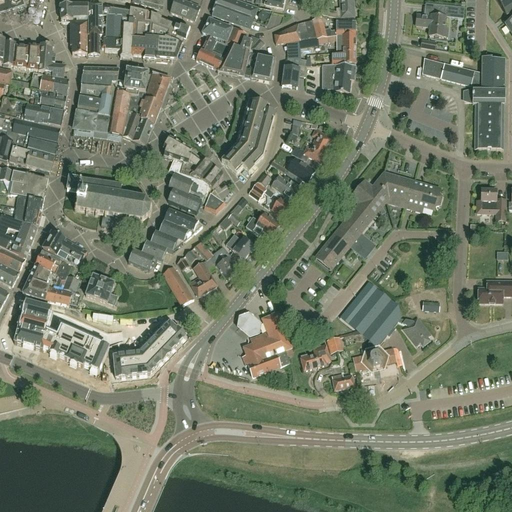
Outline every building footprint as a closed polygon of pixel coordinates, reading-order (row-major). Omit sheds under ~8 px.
[(0,0),(0,13),(11,10),(24,6),(21,0),(0,0)] [(133,0),(133,5),(162,12),(165,0),(133,0)] [(272,15),(269,14),(257,11),(227,0),(218,0),(212,18),(249,32),(252,26),(252,24),(267,29),(272,15)] [(266,0),(265,7),(283,11),(285,1),(286,1),(286,0),(266,0)] [(324,12),(323,17),(336,20),(336,22),(341,22),(341,20),(355,19),(353,0),(339,0),(340,10),(336,10),(336,14),(324,11),(324,12)] [(511,0),(494,0),(506,17),(511,13),(511,0)] [(170,15),(195,25),(201,10),(176,1),(170,15)] [(430,30),(429,38),(444,40),(446,16),(458,17),(459,9),(425,6),(424,17),(417,17),(416,29),(430,30)] [(64,26),(70,26),(70,24),(77,24),(77,20),(88,20),(88,7),(72,7),(60,8),(60,11),(58,11),(58,16),(61,16),(61,26),(63,26),(63,27),(64,27),(64,26)] [(106,31),(107,9),(102,9),(102,8),(88,8),(88,58),(100,58),(100,42),(102,42),(106,42),(106,31)] [(106,42),(102,42),(102,51),(105,52),(105,54),(120,55),(120,54),(120,60),(122,22),(129,23),(130,12),(107,8),(107,9),(106,31),(106,42)] [(122,22),(120,60),(133,61),(133,58),(143,59),(145,38),(147,38),(150,16),(130,12),(129,23),(122,22)] [(145,38),(143,59),(143,62),(156,63),(156,61),(176,62),(182,46),(184,43),(185,43),(190,32),(161,21),(150,16),(147,38),(145,38)] [(319,21),(312,23),(315,34),(317,41),(327,40),(336,38),(336,37),(355,37),(355,21),(341,22),(336,22),(336,33),(330,34),(329,31),(324,33),(321,21),(319,21)] [(208,39),(221,44),(222,42),(227,44),(232,31),(209,22),(202,36),(208,39)] [(73,57),(76,57),(87,57),(87,24),(77,24),(70,24),(70,26),(70,49),(72,49),(72,57),(73,57)] [(298,27),(274,38),(276,47),(286,46),(288,45),(303,43),(306,43),(310,42),(317,41),(315,34),(309,35),(305,35),(304,32),(299,33),(298,27)] [(221,44),(208,39),(196,63),(218,73),(230,49),(239,53),(244,43),(246,37),(232,31),(227,44),(222,42),(221,44)] [(355,37),(336,37),(336,38),(336,39),(337,44),(337,56),(355,55),(355,37)] [(230,49),(218,73),(218,75),(244,81),(249,56),(250,52),(259,41),(260,41),(251,39),(249,45),(246,44),(244,43),(239,53),(230,49)] [(306,43),(303,43),(304,49),(306,48),(327,45),(327,40),(317,41),(310,42),(306,43)] [(13,69),(14,64),(15,49),(15,46),(4,45),(5,42),(0,41),(0,66),(3,66),(3,68),(13,69)] [(250,52),(256,56),(265,46),(259,41),(250,52)] [(422,42),(421,50),(435,52),(436,45),(422,42)] [(39,73),(40,64),(41,50),(40,49),(28,48),(28,51),(28,64),(27,71),(27,72),(38,73),(39,73)] [(40,49),(41,50),(40,64),(39,73),(38,73),(38,74),(53,75),(53,79),(63,80),(65,68),(54,67),(55,58),(52,57),(52,49),(40,48),(40,49)] [(27,71),(28,64),(28,51),(15,49),(14,64),(13,69),(14,69),(14,70),(27,71)] [(332,56),(332,61),(332,66),(355,66),(355,55),(337,56),(332,56)] [(249,56),(244,81),(270,86),(275,62),(261,59),(249,56)] [(475,153),(503,153),(504,153),(504,107),(505,107),(505,106),(505,92),(505,91),(503,91),(503,75),(504,75),(504,69),(504,68),(504,63),(505,63),(491,63),(491,61),(482,61),(482,75),(480,75),(480,76),(444,67),(445,66),(444,66),(444,67),(425,62),(424,62),(422,78),(423,78),(423,77),(438,81),(441,82),(440,82),(441,82),(452,85),(476,91),(475,92),(473,92),(473,95),(464,95),(464,104),(473,104),(473,107),(472,107),(475,107),(475,153)] [(334,67),(322,68),(322,92),(334,93),(333,95),(349,97),(351,83),(354,83),(356,67),(334,67)] [(284,70),(282,89),(297,91),(299,79),(305,80),(306,69),(299,68),(298,72),(284,70)] [(118,82),(119,72),(87,70),(84,70),(82,84),(80,95),(80,97),(113,101),(114,95),(117,86),(118,82)] [(0,85),(4,87),(9,88),(10,82),(11,75),(0,72),(0,85)] [(126,92),(125,97),(131,98),(138,99),(139,94),(145,95),(148,77),(149,76),(127,72),(126,73),(127,74),(124,92),(126,92)] [(40,93),(42,94),(43,95),(67,100),(69,82),(33,76),(31,85),(23,84),(21,90),(29,91),(40,93)] [(153,76),(145,101),(162,107),(171,82),(153,76)] [(21,90),(23,84),(10,82),(9,88),(21,89),(21,90)] [(4,87),(0,85),(0,99),(1,100),(2,96),(8,98),(10,88),(4,87)] [(43,95),(42,94),(40,93),(39,94),(32,93),(30,100),(35,101),(34,108),(40,109),(65,114),(67,100),(43,95)] [(123,140),(128,114),(131,98),(125,97),(114,95),(111,120),(110,120),(108,136),(123,139),(123,140)] [(80,97),(78,113),(89,115),(89,116),(110,119),(113,101),(80,97)] [(143,118),(141,122),(154,127),(162,107),(145,101),(138,99),(131,98),(128,114),(143,118)] [(3,101),(2,106),(0,116),(0,117),(16,121),(39,127),(39,126),(61,131),(64,115),(54,113),(54,112),(53,112),(53,113),(51,113),(51,112),(50,112),(28,108),(28,106),(7,102),(3,101)] [(238,145),(221,163),(236,177),(243,170),(249,176),(253,171),(257,167),(264,160),(275,116),(268,114),(269,109),(249,104),(238,145)] [(92,134),(108,136),(110,120),(101,118),(89,116),(89,115),(78,113),(77,113),(74,132),(92,134)] [(132,144),(141,122),(143,118),(128,114),(123,140),(132,144)] [(0,131),(7,133),(7,135),(12,136),(16,122),(16,121),(0,117),(0,131)] [(12,136),(7,135),(5,140),(15,143),(16,143),(18,137),(31,140),(31,139),(58,146),(61,132),(16,122),(12,136)] [(141,122),(132,144),(146,149),(154,127),(141,122)] [(13,143),(15,143),(5,140),(7,135),(7,133),(0,131),(0,161),(7,164),(13,143)] [(327,138),(316,132),(312,139),(315,140),(312,146),(326,153),(332,142),(326,140),(327,138)] [(15,143),(13,150),(54,162),(58,146),(31,139),(31,140),(18,137),(16,143),(15,143)] [(165,148),(163,151),(166,153),(164,159),(168,161),(169,162),(169,161),(173,163),(183,166),(188,167),(190,160),(191,160),(192,154),(183,148),(183,147),(183,148),(180,146),(179,145),(179,146),(177,144),(176,143),(176,144),(173,142),(173,141),(172,142),(170,140),(168,144),(167,144),(166,148),(165,147),(165,148)] [(326,153),(312,146),(310,152),(306,150),(304,154),(295,149),(291,156),(301,162),(303,157),(320,165),(326,153)] [(54,162),(13,150),(9,164),(26,169),(38,172),(50,175),(54,162)] [(183,166),(180,176),(188,178),(190,179),(199,182),(201,183),(212,169),(203,162),(192,154),(191,160),(190,160),(188,167),(183,166)] [(295,160),(285,177),(300,187),(302,183),(307,186),(315,173),(295,160)] [(173,163),(168,175),(174,178),(168,190),(173,192),(202,204),(207,192),(208,188),(201,183),(199,182),(190,179),(188,178),(180,176),(183,166),(173,163)] [(212,169),(201,183),(208,188),(213,191),(223,178),(212,169)] [(0,197),(9,199),(9,198),(14,175),(3,172),(0,185),(0,197)] [(9,198),(10,198),(11,198),(44,204),(48,182),(14,175),(9,198)] [(264,176),(258,184),(265,190),(271,182),(264,176)] [(408,201),(409,201),(413,185),(384,176),(373,190),(364,184),(351,200),(359,207),(316,261),(331,273),(386,204),(396,207),(406,210),(408,201)] [(279,178),(271,189),(295,207),(303,196),(279,178)] [(152,209),(151,207),(149,208),(146,203),(147,201),(146,199),(144,201),(138,200),(139,198),(137,197),(136,200),(121,197),(122,188),(123,187),(122,186),(121,187),(99,184),(96,183),(94,183),(82,181),(81,180),(79,181),(80,182),(78,181),(69,180),(67,193),(78,195),(76,211),(74,213),(75,214),(77,213),(86,214),(86,216),(88,217),(88,215),(95,216),(95,218),(97,218),(97,216),(99,216),(105,217),(104,219),(103,230),(125,234),(127,232),(138,234),(138,236),(140,235),(139,234),(140,226),(143,225),(143,223),(148,218),(149,219),(150,218),(149,217),(150,210),(152,209)] [(442,198),(439,195),(440,192),(413,185),(409,201),(408,201),(406,210),(421,214),(423,210),(434,213),(435,208),(440,207),(442,198)] [(257,186),(255,189),(249,196),(259,203),(267,192),(257,186)] [(173,192),(168,204),(197,216),(202,204),(173,192)] [(505,203),(496,202),(496,193),(481,192),(480,204),(476,204),(476,216),(496,217),(495,224),(505,224),(505,203)] [(210,196),(204,211),(217,217),(226,207),(210,196)] [(9,199),(0,197),(0,217),(2,218),(38,232),(42,217),(44,205),(9,199)] [(237,218),(243,211),(249,204),(244,200),(238,207),(238,206),(226,219),(228,221),(237,229),(242,223),(237,218)] [(293,210),(281,201),(272,213),(284,222),(293,210)] [(187,234),(194,237),(202,229),(198,225),(168,212),(163,224),(187,234)] [(246,230),(252,234),(259,239),(263,234),(271,240),(280,227),(265,216),(259,224),(253,220),(246,230)] [(0,241),(15,248),(18,242),(31,249),(38,232),(2,218),(0,223),(0,241)] [(226,221),(219,229),(223,232),(230,225),(226,221)] [(184,246),(194,237),(187,234),(163,224),(158,236),(171,242),(171,241),(178,244),(184,246)] [(149,246),(167,253),(172,256),(184,246),(178,244),(171,241),(171,242),(158,236),(155,234),(150,246),(149,246)] [(64,263),(72,268),(78,271),(87,255),(55,237),(50,238),(43,252),(64,263)] [(234,238),(226,248),(233,254),(244,262),(254,249),(243,241),(241,243),(234,238)] [(0,250),(26,263),(31,249),(18,242),(15,248),(0,241),(0,250)] [(141,256),(154,262),(161,265),(167,253),(149,246),(150,246),(146,244),(141,256)] [(204,266),(205,266),(211,275),(217,270),(226,283),(227,283),(237,275),(238,273),(229,261),(230,260),(229,258),(224,252),(216,257),(214,259),(201,244),(194,251),(206,265),(204,266)] [(0,265),(8,268),(20,275),(26,263),(0,250),(0,265)] [(161,265),(154,262),(141,256),(133,252),(128,265),(148,274),(151,269),(154,270),(157,264),(161,266),(161,265)] [(66,282),(67,279),(72,268),(64,263),(63,263),(43,253),(35,268),(55,277),(59,279),(66,282)] [(197,261),(191,254),(186,259),(191,265),(197,261)] [(190,269),(184,260),(177,266),(182,274),(190,269)] [(0,283),(12,290),(19,276),(0,266),(0,283)] [(210,276),(211,275),(205,266),(194,273),(199,281),(190,286),(198,300),(218,289),(210,276)] [(72,297),(68,309),(71,309),(75,296),(63,292),(66,282),(59,279),(55,277),(35,268),(28,283),(49,289),(49,291),(72,297)] [(182,309),(194,303),(185,288),(173,270),(162,276),(174,296),(182,309)] [(63,292),(75,296),(74,296),(79,284),(67,279),(66,282),(63,292)] [(107,306),(114,308),(117,300),(110,297),(114,286),(93,279),(86,299),(107,306)] [(38,302),(68,309),(72,297),(49,291),(49,289),(28,283),(23,294),(24,297),(38,302)] [(486,291),(477,291),(477,306),(502,306),(502,299),(511,298),(511,283),(486,283),(486,291)] [(368,285),(340,318),(355,331),(358,333),(370,342),(367,345),(370,356),(364,358),(354,360),(357,373),(359,373),(374,370),(387,366),(396,364),(393,351),(377,355),(375,347),(378,349),(387,337),(389,339),(390,339),(389,338),(394,331),(395,332),(396,331),(393,329),(398,324),(407,328),(403,331),(416,348),(419,346),(422,349),(429,343),(427,340),(430,337),(417,320),(413,323),(400,321),(401,319),(400,320),(398,314),(397,309),(398,309),(376,291),(368,285)] [(0,291),(0,306),(3,308),(9,296),(0,291)] [(429,292),(414,298),(416,306),(432,300),(429,292)] [(75,296),(71,309),(77,311),(81,298),(75,296)] [(447,310),(443,299),(415,308),(419,319),(447,310)] [(18,331),(14,346),(42,353),(43,351),(50,354),(50,356),(51,356),(51,354),(58,357),(57,359),(58,360),(58,359),(71,365),(71,363),(78,366),(77,367),(82,370),(83,368),(98,375),(109,352),(61,331),(57,340),(45,334),(51,311),(25,305),(22,319),(20,327),(19,331),(18,331)] [(268,335),(260,338),(251,341),(253,347),(247,349),(244,350),(247,357),(243,358),(246,368),(248,367),(253,380),(290,366),(286,353),(293,350),(292,347),(279,315),(263,322),(268,335)] [(249,317),(239,321),(238,331),(240,333),(244,337),(250,341),(251,341),(260,338),(262,327),(256,322),(252,319),(249,317)] [(170,325),(162,333),(177,348),(185,339),(170,325)] [(162,333),(154,340),(170,356),(170,355),(177,348),(162,333)] [(348,335),(343,337),(344,342),(349,341),(354,339),(353,334),(348,335)] [(154,340),(147,348),(162,363),(170,356),(154,340)] [(340,340),(334,342),(337,355),(343,353),(340,340)] [(334,342),(328,343),(331,357),(337,355),(334,342)] [(331,363),(327,347),(314,351),(315,357),(308,359),(307,357),(301,359),(302,361),(301,361),(304,373),(327,367),(326,365),(331,363)] [(139,356),(155,371),(162,364),(162,363),(147,348),(139,356)] [(135,356),(125,358),(127,379),(132,378),(138,378),(135,356)] [(139,356),(135,356),(138,378),(150,376),(155,371),(139,356)] [(125,358),(113,359),(116,380),(127,379),(125,358)] [(344,376),(332,379),(335,393),(355,389),(352,377),(345,379),(344,376)]
